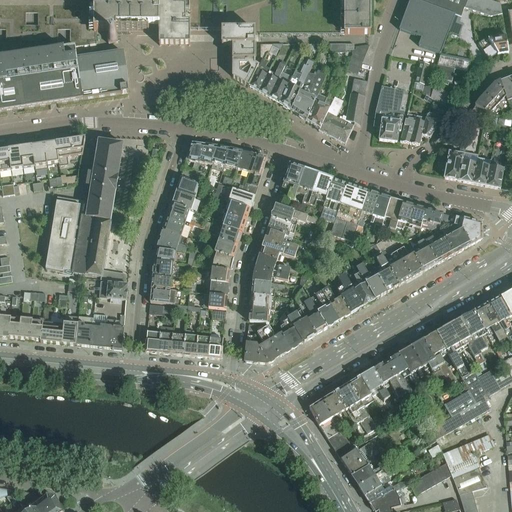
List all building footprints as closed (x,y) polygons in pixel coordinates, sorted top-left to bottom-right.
[(159,27),(159,0),(93,0),(94,32),(117,32),(117,27),(149,27),(149,23),(158,23),(158,27),(159,27)] [(255,46),(255,42),(255,35),(260,35),(344,35),(368,35),(370,35),(370,0),(159,0),(159,27),(159,35),(190,35),(222,35),(222,42),(222,46),(232,46),(255,46)] [(410,0),(399,31),(421,39),(418,47),(440,55),(449,33),(455,16),(410,0)] [(467,0),(410,0),(455,16),(461,18),(464,9),(467,0)] [(500,5),(484,0),(467,0),(464,9),(491,18),(502,15),(500,5)] [(461,18),(455,16),(449,33),(459,37),(463,25),(459,23),(461,18)] [(255,42),(255,35),(255,30),(222,30),(222,35),(222,42),(222,46),(232,46),(232,78),(249,88),(259,68),(255,65),(255,46),(255,42)] [(487,39),(490,44),(494,49),(497,55),(498,56),(508,54),(507,46),(505,36),(487,39)] [(487,39),(478,45),(481,50),(490,44),(487,39)] [(490,44),(481,50),(485,55),(494,49),(490,44)] [(303,46),(295,46),(291,55),(298,58),(303,46)] [(370,46),(356,48),(353,54),(365,58),(370,46)] [(123,52),(77,58),(75,47),(0,58),(0,112),(128,94),(127,87),(128,87),(123,52)] [(494,49),(485,55),(488,61),(497,55),(494,49)] [(441,53),(438,67),(461,72),(468,73),(470,62),(471,59),(441,53)] [(365,58),(353,54),(351,59),(362,64),(365,58)] [(362,64),(351,59),(349,65),(360,70),(362,64)] [(291,82),(280,106),(291,113),(303,87),(309,74),(314,64),(308,61),(306,66),(304,66),(301,74),(302,74),(299,81),(293,78),(291,82)] [(259,94),(270,72),(265,70),(267,65),(263,63),(257,73),(250,88),(259,94)] [(424,86),(429,65),(419,63),(414,84),(424,86)] [(269,100),(282,73),(285,66),(280,64),(275,75),(270,72),(259,94),(269,100)] [(360,70),(349,65),(346,71),(357,76),(360,70)] [(424,86),(422,94),(423,94),(427,96),(430,99),(433,100),(449,110),(449,109),(455,98),(435,86),(437,79),(452,83),(455,70),(436,67),(429,65),(424,86)] [(314,105),(318,96),(327,75),(318,71),(316,76),(309,74),(303,87),(291,113),(307,123),(314,105)] [(291,82),(293,78),(282,73),(269,100),(280,106),(291,82)] [(511,100),(511,81),(511,79),(500,83),(507,102),(511,100)] [(333,102),(320,131),(319,133),(345,146),(355,126),(360,128),(366,98),(365,98),(368,84),(354,81),(351,95),(346,119),(343,117),(342,122),(336,119),(343,103),(335,99),(334,102),(333,102)] [(511,100),(507,102),(500,83),(495,85),(485,96),(498,107),(503,118),(511,115),(511,100)] [(404,94),(382,89),(376,114),(374,128),(381,129),(380,142),(397,144),(399,133),(401,133),(403,118),(404,118),(404,113),(400,112),(404,94)] [(320,131),(333,102),(318,96),(314,105),(307,123),(320,131)] [(498,107),(485,96),(474,107),(487,113),(486,114),(499,119),(500,119),(503,118),(498,107)] [(486,114),(487,113),(474,107),(466,119),(484,123),(486,114)] [(430,137),(445,119),(438,117),(428,114),(427,115),(425,119),(426,119),(425,124),(422,136),(430,137)] [(406,119),(400,144),(411,145),(416,122),(417,117),(407,115),(406,119)] [(511,128),(511,115),(503,118),(500,119),(499,125),(511,128)] [(416,122),(411,145),(420,146),(422,136),(425,124),(426,119),(425,119),(417,117),(416,122)] [(85,139),(56,144),(59,164),(58,164),(59,167),(68,166),(67,158),(82,156),(85,140),(85,139)] [(459,182),(464,157),(467,141),(462,140),(459,153),(451,151),(451,154),(449,154),(447,162),(444,161),(443,161),(443,162),(442,163),(442,164),(441,165),(441,166),(441,167),(442,167),(442,168),(447,169),(444,180),(459,182)] [(120,162),(122,148),(123,148),(123,147),(123,146),(122,146),(122,147),(100,142),(99,142),(98,143),(99,143),(96,160),(96,161),(94,175),(89,174),(87,186),(92,187),(87,218),(86,218),(86,219),(111,223),(110,223),(111,222),(110,222),(112,209),(113,209),(113,208),(112,208),(115,194),(118,178),(117,178),(120,163),(121,162),(120,162)] [(59,164),(56,144),(44,146),(47,166),(58,164),(59,164)] [(199,164),(204,146),(192,144),(186,162),(194,164),(192,172),(183,170),(181,177),(195,182),(200,164),(199,164)] [(47,166),(44,146),(32,147),(35,168),(35,172),(48,170),(47,166)] [(212,165),(217,148),(204,146),(199,164),(200,164),(204,165),(205,164),(212,166),(212,165)] [(35,168),(32,147),(20,149),(23,170),(35,168)] [(212,166),(211,169),(223,173),(225,168),(230,150),(217,148),(212,165),(212,166)] [(23,170),(20,149),(8,151),(11,171),(23,170)] [(237,171),(242,153),(234,151),(230,150),(225,168),(232,170),(233,169),(237,171)] [(0,172),(11,171),(8,151),(0,151),(0,172)] [(249,174),(254,156),(242,153),(237,171),(241,172),(242,171),(249,174)] [(255,197),(267,160),(267,159),(254,156),(249,174),(255,176),(251,186),(246,184),(243,193),(255,197)] [(472,185),(477,160),(477,159),(464,157),(459,182),(472,185)] [(486,188),(491,162),(477,160),(472,185),(486,188)] [(500,190),(503,171),(505,163),(500,162),(500,163),(491,161),(491,162),(486,188),(500,190)] [(296,195),(303,171),(290,166),(282,189),(290,192),(288,199),(294,202),(297,195),(296,195)] [(58,170),(59,178),(79,175),(78,168),(58,170)] [(308,206),(318,176),(303,171),(296,195),(297,195),(305,197),(302,204),(308,206)] [(208,180),(206,185),(215,188),(218,179),(209,176),(208,180)] [(324,204),(332,181),(318,176),(308,206),(314,208),(317,202),(324,204)] [(196,198),(200,186),(180,179),(176,191),(196,198)] [(335,221),(346,186),(332,181),(324,204),(325,205),(323,209),(331,212),(328,219),(335,221)] [(503,191),(511,192),(511,185),(504,184),(503,191)] [(219,200),(223,187),(219,185),(214,198),(219,200)] [(351,243),(368,193),(346,186),(335,221),(330,236),(351,243)] [(250,210),(255,197),(243,193),(230,189),(225,202),(231,204),(231,203),(250,210)] [(191,212),(196,198),(176,191),(171,205),(190,211),(191,212)] [(368,193),(356,226),(362,228),(364,222),(365,222),(367,221),(370,222),(379,197),(369,194),(368,193)] [(371,222),(366,237),(371,238),(376,225),(382,227),(384,219),(384,218),(390,200),(379,197),(370,222),(371,222)] [(108,240),(111,225),(111,223),(86,219),(82,218),(83,217),(79,216),(81,207),(73,206),(74,201),(57,198),(46,270),(62,273),(62,271),(72,273),(72,274),(84,276),(84,275),(102,278),(103,272),(105,257),(106,257),(107,256),(105,256),(108,241),(109,241),(109,240),(108,240)] [(390,200),(384,218),(384,219),(385,219),(391,221),(389,229),(391,230),(395,231),(403,204),(390,200)] [(278,201),(276,206),(291,211),(293,206),(278,201)] [(246,221),(250,210),(231,203),(231,204),(227,215),(246,221)] [(408,229),(415,208),(403,204),(395,231),(394,235),(397,236),(399,229),(403,230),(404,228),(408,229)] [(171,205),(166,219),(175,222),(176,220),(186,224),(190,211),(171,205)] [(317,225),(319,221),(291,211),(276,206),(272,220),(297,228),(298,222),(305,224),(306,222),(317,225)] [(415,208),(409,227),(420,230),(421,228),(422,226),(426,211),(415,208)] [(447,227),(450,217),(443,215),(426,211),(422,226),(421,228),(428,230),(429,225),(433,226),(431,231),(435,230),(437,232),(443,228),(442,226),(446,227),(447,227)] [(242,235),(246,221),(227,215),(223,228),(242,235)] [(482,240),(482,225),(450,217),(447,227),(456,229),(462,230),(471,246),(482,240)] [(166,219),(163,231),(181,237),(186,224),(176,220),(175,222),(166,219)] [(220,223),(207,219),(206,222),(211,224),(211,225),(219,227),(220,223)] [(297,228),(272,220),(268,232),(288,239),(288,238),(293,240),(297,228)] [(206,237),(211,225),(211,224),(206,222),(204,229),(202,234),(202,235),(206,237)] [(238,247),(242,235),(223,228),(219,241),(238,247)] [(462,230),(456,229),(456,230),(446,235),(448,238),(446,240),(455,256),(458,254),(461,252),(471,246),(462,230)] [(181,248),(184,239),(181,238),(181,237),(163,231),(158,247),(157,248),(177,251),(184,252),(185,249),(181,248)] [(286,245),(288,239),(268,232),(264,245),(296,255),(298,249),(286,245)] [(311,246),(315,234),(310,232),(308,240),(306,239),(304,244),(311,246)] [(455,256),(446,240),(445,240),(441,237),(434,241),(432,238),(425,242),(424,241),(438,265),(448,259),(448,260),(451,258),(455,256)] [(234,259),(238,247),(219,241),(215,253),(217,254),(234,260),(234,259)] [(438,265),(424,241),(418,245),(420,249),(412,253),(424,273),(438,265)] [(296,255),(264,245),(260,257),(280,264),(282,257),(294,261),(296,255)] [(376,246),(370,249),(381,270),(376,273),(388,294),(399,287),(383,259),(380,254),(376,246)] [(175,265),(177,251),(157,248),(154,263),(174,265),(173,265),(175,265)] [(424,273),(412,253),(412,254),(408,256),(404,248),(396,253),(401,262),(394,266),(405,284),(424,273)] [(401,262),(396,253),(388,257),(383,259),(399,287),(405,284),(394,266),(401,262)] [(231,272),(234,260),(217,254),(214,262),(212,270),(230,272),(231,272)] [(291,271),(278,268),(280,264),(260,257),(255,270),(289,277),(291,271)] [(312,260),(309,271),(315,273),(322,265),(320,263),(312,260)] [(172,278),(173,265),(174,265),(154,263),(153,277),(171,279),(171,278),(172,278)] [(388,294),(376,273),(368,276),(363,266),(357,269),(360,274),(375,301),(388,294)] [(230,272),(212,270),(212,269),(210,283),(211,283),(229,285),(230,272)] [(288,283),(289,277),(255,270),(253,276),(253,282),(252,284),(273,286),(274,285),(274,280),(288,283)] [(309,281),(314,274),(309,271),(303,278),(301,278),(301,280),(309,281)] [(118,274),(117,283),(125,284),(126,276),(118,274)] [(375,301),(360,274),(354,277),(358,284),(352,287),(351,287),(363,308),(371,303),(375,301)] [(351,287),(352,287),(345,276),(338,280),(343,288),(337,292),(340,296),(351,315),(358,311),(363,308),(351,287)] [(170,291),(172,278),(171,278),(171,279),(153,277),(151,291),(182,294),(188,295),(190,295),(190,290),(182,289),(182,292),(170,291)] [(303,288),(309,281),(301,280),(300,287),(295,287),(295,288),(303,289),(303,288)] [(227,298),(229,285),(211,283),(210,296),(227,298)] [(126,302),(128,286),(101,284),(99,299),(126,302)] [(275,299),(275,291),(277,291),(277,290),(285,291),(285,286),(274,285),(273,286),(252,284),(251,297),(275,299)] [(297,296),(303,289),(295,288),(293,295),(297,296)] [(328,329),(310,300),(303,288),(303,289),(297,296),(295,301),(301,311),(316,336),(328,329)] [(351,315),(340,296),(334,299),(328,288),(321,292),(339,322),(351,315)] [(180,307),(182,294),(151,291),(150,304),(180,307)] [(339,322),(321,292),(310,300),(328,329),(339,322)] [(511,292),(500,299),(511,318),(511,292)] [(204,304),(203,309),(226,311),(227,298),(210,296),(204,296),(204,304)] [(251,297),(250,310),(270,312),(274,312),(276,300),(275,299),(251,297)] [(511,318),(500,299),(487,306),(506,338),(507,339),(508,339),(511,345),(511,331),(507,322),(511,319),(511,318)] [(162,314),(163,308),(150,306),(149,315),(162,317),(163,314),(162,314)] [(506,338),(487,306),(474,313),(488,337),(495,334),(499,342),(506,338)] [(201,311),(201,309),(201,308),(194,308),(188,307),(188,313),(196,313),(196,317),(200,317),(200,315),(200,311),(201,311)] [(175,316),(175,309),(163,308),(162,314),(163,314),(175,316)] [(269,324),(270,312),(250,310),(249,322),(269,324)] [(316,336),(301,311),(287,319),(303,344),(316,336)] [(225,322),(226,313),(213,312),(212,321),(225,322)] [(488,337),(474,313),(467,317),(461,320),(481,353),(488,349),(482,340),(488,337)] [(303,344),(287,319),(284,314),(280,321),(288,334),(283,336),(282,334),(281,335),(291,351),(303,344)] [(11,320),(11,316),(0,315),(0,339),(9,341),(9,339),(11,320)] [(107,327),(107,321),(107,316),(94,315),(94,320),(91,348),(104,350),(107,327)] [(115,328),(116,322),(107,321),(107,327),(104,350),(122,351),(124,329),(125,317),(120,316),(119,328),(115,328)] [(76,347),(77,347),(79,324),(79,318),(65,317),(64,325),(62,346),(76,347)] [(79,324),(77,347),(91,348),(94,320),(79,318),(79,324)] [(43,323),(44,320),(32,319),(32,322),(30,341),(40,342),(41,342),(43,323)] [(19,340),(21,321),(11,320),(9,339),(19,340)] [(481,353),(461,320),(461,321),(448,328),(465,357),(469,355),(467,350),(463,352),(463,351),(469,348),(479,366),(486,362),(481,353)] [(30,341),(32,322),(21,321),(19,340),(30,341)] [(64,325),(43,323),(41,342),(40,342),(40,344),(62,346),(64,325)] [(291,351),(281,335),(276,338),(269,327),(262,331),(279,358),(291,351)] [(173,336),(174,329),(161,328),(160,335),(158,355),(171,356),(172,336),(173,336)] [(465,357),(448,328),(440,335),(438,335),(436,334),(448,355),(469,391),(476,404),(484,400),(483,397),(487,395),(478,379),(478,378),(475,373),(474,373),(465,358),(465,357)] [(279,358),(262,331),(257,334),(263,343),(257,346),(259,352),(258,365),(267,366),(279,358)] [(196,358),(197,338),(193,338),(194,333),(186,332),(185,337),(183,357),(196,358)] [(158,355),(160,335),(147,333),(145,354),(158,355)] [(448,355),(436,334),(424,341),(446,380),(445,380),(449,387),(456,383),(445,364),(444,364),(441,359),(448,355)] [(183,357),(185,337),(173,336),(172,336),(171,356),(183,357)] [(221,361),(223,341),(218,340),(219,336),(211,336),(210,340),(208,360),(221,361)] [(259,352),(257,346),(255,342),(253,342),(253,337),(247,337),(245,363),(258,365),(259,352)] [(208,360),(210,340),(197,338),(196,358),(208,360)] [(446,380),(424,341),(409,350),(421,370),(423,369),(424,371),(430,368),(439,384),(445,380),(446,380)] [(421,370),(409,350),(398,356),(409,375),(410,375),(413,382),(419,379),(415,374),(417,372),(421,379),(425,376),(421,370)] [(409,375),(398,356),(390,361),(391,363),(387,366),(404,395),(411,392),(404,379),(409,375)] [(511,358),(502,363),(508,372),(511,380),(511,358)] [(404,395),(387,366),(384,368),(382,366),(373,371),(385,390),(391,386),(398,399),(404,395)] [(385,390),(373,371),(360,378),(373,399),(379,395),(383,402),(390,399),(385,390)] [(502,390),(496,379),(495,380),(491,372),(478,378),(478,379),(487,395),(489,397),(502,390)] [(511,380),(508,372),(496,379),(502,390),(511,383),(511,380)] [(373,399),(360,378),(357,381),(350,385),(349,385),(363,409),(364,408),(375,402),(373,399)] [(363,409),(349,385),(335,394),(349,417),(355,426),(360,423),(367,434),(368,435),(377,429),(364,408),(363,409)] [(490,410),(484,400),(476,404),(469,391),(457,398),(444,406),(451,418),(454,417),(459,427),(490,410)] [(337,425),(349,417),(335,394),(322,402),(336,425),(337,425)] [(336,425),(322,402),(314,407),(310,410),(310,409),(309,410),(319,428),(320,427),(322,430),(336,452),(335,452),(339,458),(348,453),(353,450),(351,448),(348,442),(337,425),(336,425)] [(459,427),(454,417),(449,419),(454,429),(459,427)] [(454,429),(449,419),(444,422),(450,432),(454,429)] [(450,432),(444,422),(439,425),(445,435),(450,432)] [(445,435),(439,425),(435,427),(440,437),(445,435)] [(440,437),(435,427),(429,430),(435,440),(440,437)] [(348,442),(351,448),(363,440),(362,438),(361,438),(361,437),(351,442),(350,440),(348,442)] [(489,437),(483,439),(488,450),(494,448),(489,437)] [(488,450),(483,439),(478,441),(482,453),(488,450)] [(482,453),(478,441),(472,444),(477,455),(482,453)] [(371,443),(358,451),(358,450),(341,461),(352,478),(370,467),(369,467),(366,462),(378,454),(371,443)] [(477,455),(472,444),(466,446),(471,457),(473,457),(477,455)] [(471,457),(466,446),(460,449),(465,460),(471,457)] [(438,447),(429,453),(433,459),(442,454),(438,447)] [(465,460),(460,449),(455,451),(459,462),(465,460)] [(459,462),(455,451),(449,453),(454,465),(459,462)] [(454,465),(449,453),(443,456),(447,464),(447,467),(454,465)] [(471,457),(465,460),(459,462),(454,465),(447,467),(451,477),(452,477),(453,480),(478,469),(473,457),(471,457)] [(451,477),(447,467),(447,464),(440,468),(446,480),(451,477)] [(358,487),(386,472),(384,469),(383,470),(381,468),(375,472),(373,468),(372,468),(371,466),(369,467),(370,467),(352,478),(358,487)] [(446,480),(440,468),(435,471),(441,483),(446,480)] [(486,489),(478,469),(453,480),(459,496),(472,493),(486,489)] [(386,472),(358,487),(364,497),(384,486),(383,484),(381,486),(378,482),(387,477),(386,475),(389,473),(388,471),(386,472)] [(441,483),(435,471),(430,474),(436,485),(441,483)] [(436,485),(430,474),(424,477),(431,488),(436,485)] [(431,488),(424,477),(419,479),(426,491),(431,488)] [(426,491),(419,479),(414,482),(421,494),(426,491)] [(421,494),(414,482),(409,485),(416,497),(421,494)] [(395,492),(400,490),(398,485),(392,488),(389,484),(389,483),(384,486),(364,497),(370,506),(395,492)] [(8,496),(7,490),(0,488),(0,500),(7,497),(8,496)] [(391,511),(391,510),(401,507),(399,501),(400,501),(395,492),(370,506),(373,511),(378,511),(391,511)] [(460,502),(473,499),(472,493),(459,496),(458,496),(460,502)] [(61,511),(55,498),(47,497),(40,501),(38,498),(28,505),(27,505),(32,511),(61,511)] [(475,505),(473,499),(460,502),(462,508),(475,505)] [(456,500),(442,504),(445,511),(454,511),(460,511),(456,500)] [(32,511),(27,505),(28,505),(25,501),(20,505),(23,509),(18,511),(32,511)]
